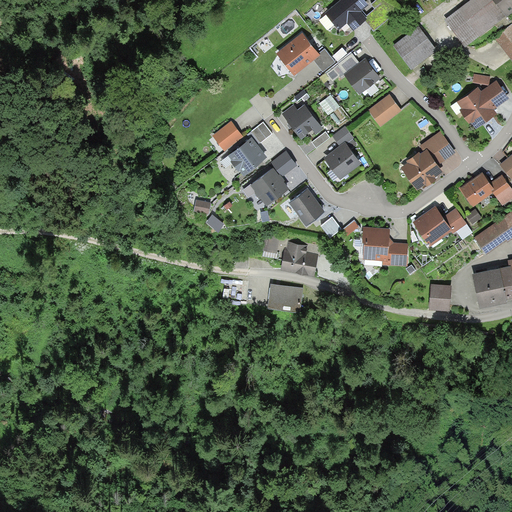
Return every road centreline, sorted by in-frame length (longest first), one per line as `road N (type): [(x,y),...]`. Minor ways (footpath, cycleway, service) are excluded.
road 1 (residential): [(249,272),(338,283),(362,300),(425,314),(511,310)]
road 2 (track): [(249,272),(68,234),(0,231)]
road 3 (residential): [(357,29),(471,163)]
road 4 (residential): [(256,97),(327,191),(346,201),(368,195)]
road 5 (residential): [(471,163),(400,210),(368,195)]
